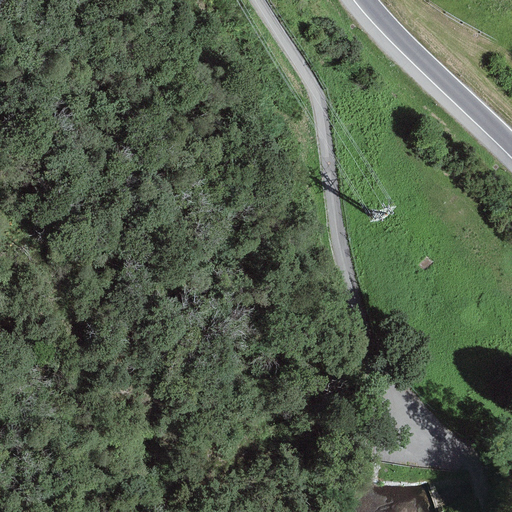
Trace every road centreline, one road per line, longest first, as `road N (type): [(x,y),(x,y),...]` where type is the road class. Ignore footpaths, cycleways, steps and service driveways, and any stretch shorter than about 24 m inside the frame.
road 1 (track): [(489,511),(461,452),(386,398),(373,379),(339,257),(314,92),(255,0)]
road 2 (motorway): [(364,0),(511,145)]
